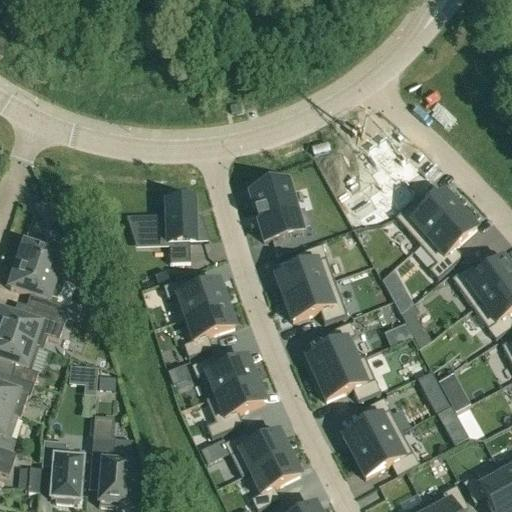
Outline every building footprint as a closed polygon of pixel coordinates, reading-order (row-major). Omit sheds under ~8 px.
[(375,210),(359,221),(364,230),(392,219),(415,199),(406,185),(422,174),(409,162),(405,164),(389,139),(365,154),(377,172),(371,176),(380,190),(368,198),(375,210)] [(285,190),(247,202),(261,248),(298,237),(296,229),(304,227),(299,210),(291,212),(285,190)] [(413,206),(394,222),(419,250),(459,215),(443,196),(421,215),(413,206)] [(45,204),(34,209),(46,230),(57,224),(45,204)] [(162,221),(149,221),(149,247),(170,246),(170,259),(170,268),(190,267),(190,262),(189,263),(188,245),(208,245),(203,227),(204,227),(202,218),(200,218),(203,226),(194,226),(193,206),(166,207),(166,219),(162,220),(162,221)] [(459,215),(419,250),(435,268),(428,274),(437,285),(463,262),(455,252),(476,233),(459,215)] [(16,269),(63,284),(63,283),(56,281),(64,259),(43,252),(47,241),(37,238),(33,249),(24,246),(16,269)] [(302,270),(275,280),(284,303),(334,285),(321,249),(298,258),(302,270)] [(471,269),(451,283),(473,314),(511,285),(511,276),(502,262),(478,279),(471,269)] [(56,306),(63,284),(16,269),(13,277),(10,276),(6,289),(9,290),(9,291),(37,301),(33,312),(65,323),(56,319),(60,308),(56,306)] [(166,276),(155,279),(158,289),(169,285),(166,276)] [(186,283),(163,291),(167,303),(176,300),(185,323),(226,309),(218,285),(190,294),(186,283)] [(334,285),(284,303),(292,327),(319,317),(324,329),(347,320),(334,285)] [(511,285),(473,314),(495,344),(511,331),(511,325),(508,319),(511,316),(511,285)] [(193,346),(183,349),(188,362),(211,354),(207,342),(234,332),(226,309),(185,323),(193,346)] [(405,326),(414,320),(419,316),(414,309),(401,319),(405,326)] [(58,344),(65,323),(33,312),(30,324),(1,314),(1,316),(0,315),(0,338),(43,353),(47,340),(58,344)] [(332,349),(306,360),(316,383),(365,362),(364,361),(360,362),(351,342),(355,339),(350,327),(327,337),(332,349)] [(389,350),(411,340),(403,328),(383,336),(389,350)] [(42,354),(43,353),(0,338),(0,364),(15,369),(11,380),(34,388),(38,376),(31,374),(38,352),(42,354)] [(511,343),(500,350),(511,371),(511,343)] [(214,361),(191,370),(196,383),(201,381),(210,402),(205,404),(205,405),(255,384),(245,361),(219,372),(214,361)] [(365,362),(316,383),(326,406),(352,395),(357,406),(380,396),(365,362)] [(72,370),(71,378),(97,380),(98,372),(72,370)] [(416,385),(422,396),(436,388),(431,378),(416,385)] [(444,396),(458,388),(453,379),(439,387),(444,396)] [(29,401),(34,388),(11,380),(7,392),(0,389),(0,414),(20,421),(27,400),(29,401)] [(117,381),(100,380),(100,381),(99,393),(111,394),(116,395),(117,381)] [(214,427),(206,430),(211,443),(243,430),(238,418),(265,407),(255,384),(205,405),(214,427)] [(367,426),(342,439),(353,461),(401,436),(383,403),(361,415),(367,426)] [(20,422),(20,421),(0,414),(0,453),(15,458),(16,458),(11,456),(15,445),(10,443),(18,422),(20,422)] [(246,437),(224,448),(240,482),(250,477),(288,458),(277,436),(252,448),(246,437)] [(401,436),(353,461),(365,484),(391,470),(397,481),(418,469),(401,436)] [(102,476),(98,510),(114,511),(115,507),(127,508),(128,499),(131,499),(132,485),(129,485),(131,462),(113,460),(115,443),(93,441),(90,475),(102,476)] [(66,447),(43,445),(42,467),(42,471),(53,472),(51,502),(56,503),(56,507),(67,508),(73,508),(73,504),(79,505),(83,463),(83,458),(65,456),(66,447)] [(0,475),(9,479),(15,458),(0,453),(0,475)] [(288,458),(250,477),(261,499),(251,504),(255,511),(264,511),(279,504),(274,493),(299,480),(288,458)] [(511,461),(496,470),(511,500),(511,461)] [(474,481),(463,487),(474,509),(485,503),(490,511),(511,511),(511,500),(496,470),(495,470),(497,474),(477,485),(474,481)] [(39,497),(41,473),(30,472),(27,496),(39,497)] [(467,511),(456,491),(423,508),(424,511),(467,511)]
